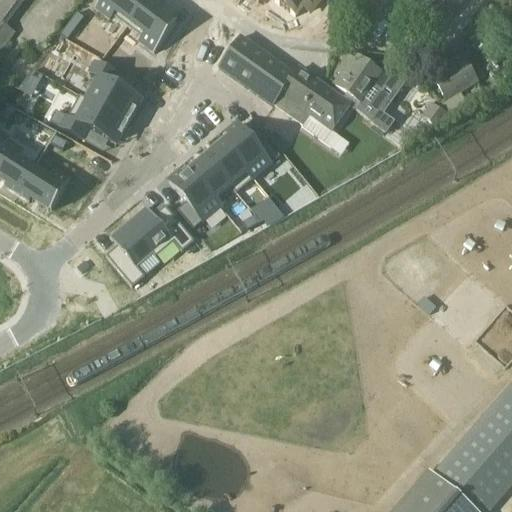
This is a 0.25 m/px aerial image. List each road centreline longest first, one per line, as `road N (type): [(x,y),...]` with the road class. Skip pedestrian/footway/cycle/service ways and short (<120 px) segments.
road 1 (residential): [(34,270),(122,180),(171,112),(225,11)]
road 2 (unclassified): [(294,46),(420,51),(451,35),(481,0)]
